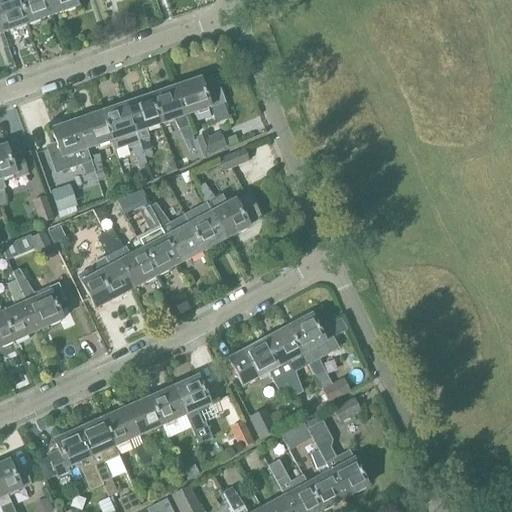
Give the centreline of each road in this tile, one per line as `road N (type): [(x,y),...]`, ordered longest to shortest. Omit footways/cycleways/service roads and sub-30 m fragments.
road 1 (residential): [(0,420),(335,259)]
road 2 (residential): [(335,259),(444,496),(442,511)]
road 3 (residential): [(233,11),(335,259)]
road 4 (residential): [(0,93),(233,11)]
